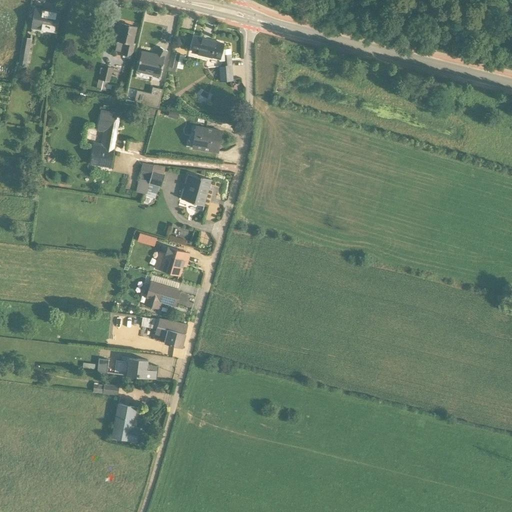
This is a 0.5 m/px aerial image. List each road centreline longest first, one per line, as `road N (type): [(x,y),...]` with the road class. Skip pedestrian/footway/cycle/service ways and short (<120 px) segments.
road 1 (residential): [(252,19),(243,160),(139,511)]
road 2 (tertiary): [(511,83),(252,19)]
